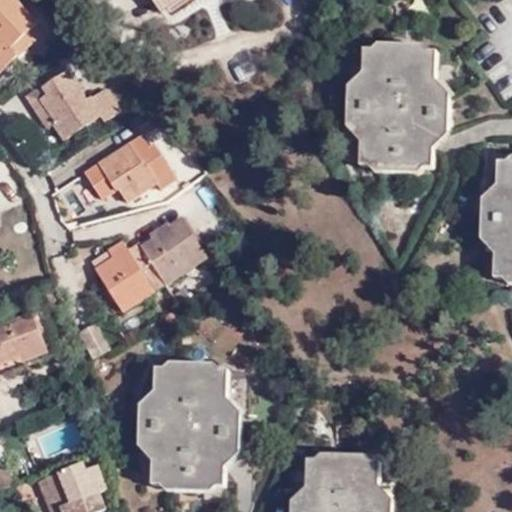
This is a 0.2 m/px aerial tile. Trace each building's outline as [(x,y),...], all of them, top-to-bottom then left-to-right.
[(40,28),(13,0),(5,0),(0,5),(0,72),(0,73),(34,41),(31,37),(40,28)] [(153,0),(164,15),(185,0),(153,0)] [(432,118),(447,118),(447,104),(434,103),(436,57),(417,56),(417,49),(386,48),(385,55),(363,55),(362,96),(349,95),(348,127),(362,127),(361,169),(381,169),(381,177),(413,178),(413,172),(431,172),(432,135),(432,118)] [(64,140),(99,118),(102,122),(118,112),(105,90),(85,103),(67,74),(43,89),(47,97),(41,101),(56,124),(55,125),(64,140)] [(55,125),(56,124),(41,101),(47,97),(43,89),(40,86),(23,97),(45,131),(55,125)] [(447,135),(447,118),(432,118),(432,135),(440,135),(447,135)] [(159,190),(174,181),(152,145),(135,157),(143,170),(146,168),(156,184),(159,190)] [(126,203),(156,184),(146,168),(143,170),(135,157),(128,146),(98,165),(115,192),(118,190),(126,203)] [(511,165),(499,165),(497,211),(484,210),(483,239),(497,240),(496,282),(511,282),(511,165)] [(181,219),(169,227),(178,242),(191,235),(181,219)] [(178,242),(169,227),(168,224),(150,234),(153,239),(141,245),(138,243),(127,251),(123,244),(110,253),(113,259),(96,269),(123,313),(154,294),(168,313),(178,306),(165,285),(206,260),(191,235),(178,242)] [(59,299),(56,290),(51,293),(55,301),(59,299)] [(0,380),(62,355),(45,311),(0,329),(0,380)] [(81,333),(94,359),(130,342),(116,315),(97,325),(96,322),(80,331),(81,333)] [(227,440),(240,441),(241,419),(228,419),(229,374),(211,374),(211,367),(178,366),(178,375),(156,374),(155,416),(144,416),(143,444),(155,444),(154,488),(175,488),(175,496),(203,497),(203,491),(226,491),(226,452),(227,440)] [(97,410),(95,395),(75,403),(80,417),(97,410)] [(239,453),(240,441),(227,440),(226,452),(233,452),(239,453)] [(390,511),(390,509),(380,509),(381,468),(361,468),(361,461),(331,460),(331,467),(310,467),(308,511),(295,510),(294,511),(390,511)] [(0,491),(20,484),(13,465),(0,470),(0,491)] [(86,473),(83,467),(39,482),(49,511),(100,511),(105,510),(99,493),(106,491),(99,470),(86,473)]
